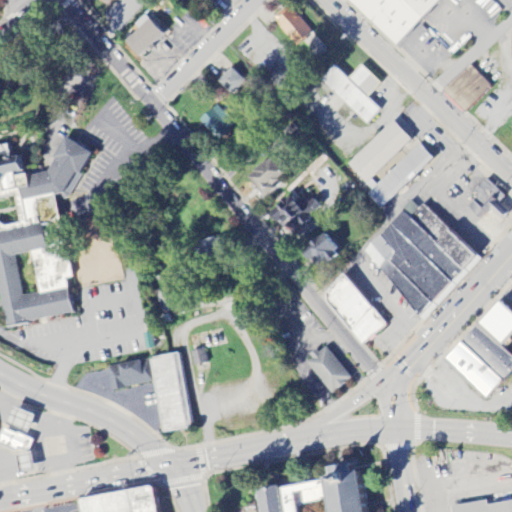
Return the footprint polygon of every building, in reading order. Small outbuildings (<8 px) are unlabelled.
[(350,0),(401,47),(445,0),(350,0)] [(277,17),(299,48),(316,36),(294,5),(277,17)] [(171,38),(158,19),(130,39),(144,57),(171,38)] [(371,126),(386,110),(372,97),(385,83),(367,66),(354,80),(340,66),(326,81),(371,126)] [(236,99),(251,82),(236,68),(221,85),(236,99)] [(472,68),(492,88),(466,113),(446,93),(472,68)] [(241,126),(222,105),(203,122),(223,143),(241,126)] [(394,119),(412,138),(366,180),(349,162),(394,119)] [(78,315),(73,282),(78,276),(75,260),(70,258),(60,196),(68,195),(93,167),(99,153),(71,139),(65,146),(52,173),(28,177),(34,164),(26,157),(18,158),(16,145),(0,147),(0,190),(1,199),(21,195),(26,228),(0,232),(0,271),(9,327),(78,315)] [(419,143),(433,158),(383,206),(369,191),(419,143)] [(277,192),(273,184),(290,174),(281,158),(252,174),(265,198),(277,192)] [(322,214),(308,200),(306,202),(301,197),(308,190),(303,184),(306,181),(303,177),(288,191),(295,197),(277,215),(297,237),(322,214)] [(507,222),(511,217),(511,210),(504,203),(509,197),(491,179),(477,193),(482,197),(471,209),(483,221),(495,209),(507,222)] [(479,254),(421,315),(369,248),(418,199),(479,254)] [(311,261),(325,269),(330,262),(336,266),(349,245),(329,233),(311,261)] [(224,238),(208,240),(210,256),(226,254),(224,238)] [(387,323),(344,273),(329,291),(329,300),(362,342),(387,323)] [(511,350),(481,321),(503,298),(511,306),(511,350)] [(511,350),(481,321),(446,359),(486,396),(511,368),(511,350)] [(351,375),(332,391),(307,361),(327,345),(351,375)] [(178,350),(192,424),(164,430),(150,356),(178,350)] [(193,353),(195,367),(210,365),(208,351),(193,353)] [(115,392),(156,385),(152,361),(110,368),(115,392)] [(36,434),(43,417),(20,409),(14,426),(36,434)] [(33,456),(38,439),(8,430),(2,447),(33,456)] [(328,472),(327,465),(349,460),(351,470),(358,468),(367,511),(263,511),(259,491),(324,478),(323,473),(328,472)] [(153,488),(157,511),(82,511),(81,501),(153,488)] [(511,511),(511,503),(492,506),(492,503),(457,508),(457,511),(511,511)]
